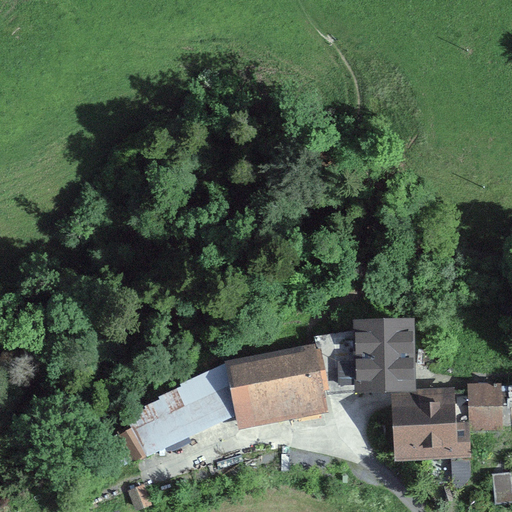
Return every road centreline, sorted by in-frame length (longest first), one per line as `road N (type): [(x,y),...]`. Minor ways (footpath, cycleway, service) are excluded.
road 1 (track): [(51,511),(171,454),(268,436)]
road 2 (unclassified): [(268,436),(331,435),(389,477),(418,511)]
